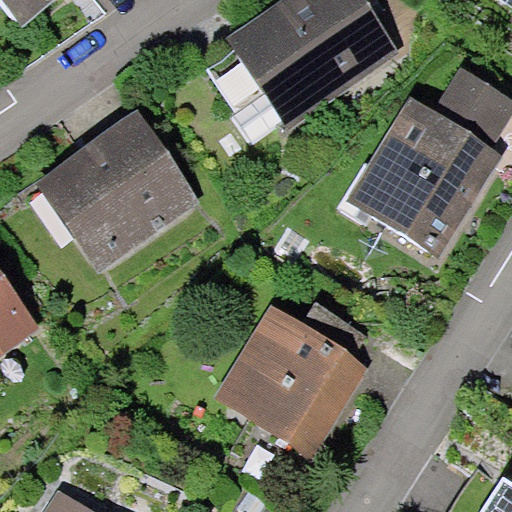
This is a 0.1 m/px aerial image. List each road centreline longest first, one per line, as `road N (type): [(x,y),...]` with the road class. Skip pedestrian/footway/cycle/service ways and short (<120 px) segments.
road 1 (residential): [(511,288),(362,511)]
road 2 (residential): [(0,140),(194,0)]
